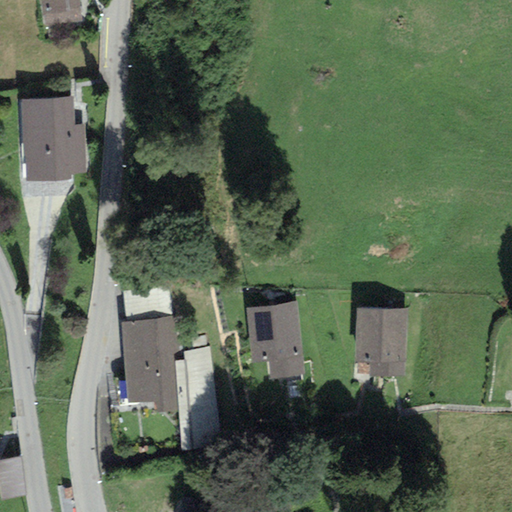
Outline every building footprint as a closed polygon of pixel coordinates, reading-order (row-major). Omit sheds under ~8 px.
[(42,0),(47,28),(82,23),(78,0),(42,0)] [(72,93),(20,94),(21,173),(74,172),(72,93)] [(297,298),(246,301),(250,356),(267,355),(268,373),(302,370),(297,298)] [(408,305),(356,303),(353,356),(369,356),(369,373),(405,374),(408,305)] [(177,319),(121,323),(127,404),(153,402),(156,410),(184,408),(177,319)] [(213,349),(182,351),(188,445),(219,443),(213,349)] [(22,453),(0,454),(0,485),(1,496),(26,494),(22,453)]
